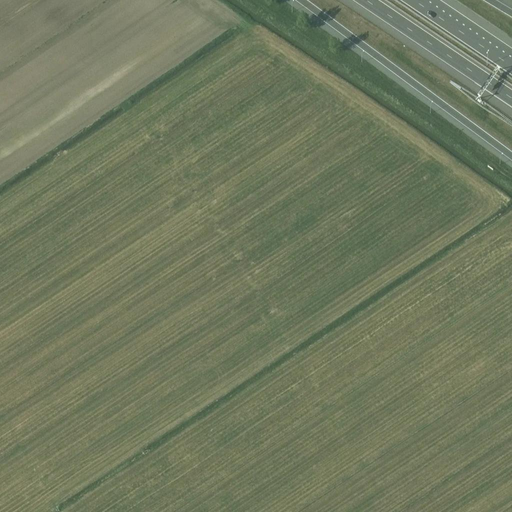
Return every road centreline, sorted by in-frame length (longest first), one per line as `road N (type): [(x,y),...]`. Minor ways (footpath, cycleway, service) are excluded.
road 1 (motorway): [(300,0),(511,159)]
road 2 (motorway): [(363,0),(511,100)]
